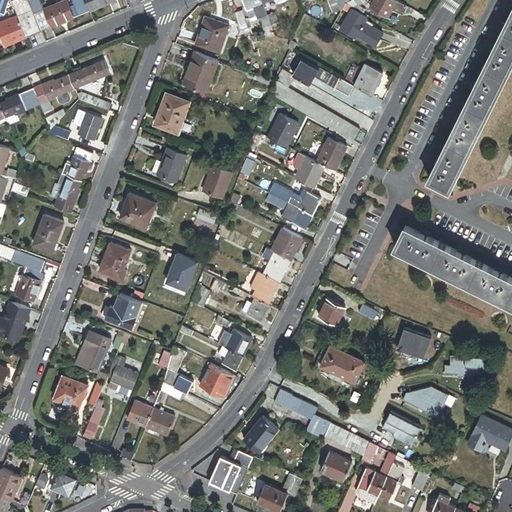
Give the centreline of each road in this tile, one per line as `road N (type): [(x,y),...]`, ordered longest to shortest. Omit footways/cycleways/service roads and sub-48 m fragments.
road 1 (residential): [(144,485),(211,438),(262,370),(454,0)]
road 2 (residential): [(172,0),(13,428)]
road 3 (residential): [(172,0),(0,74)]
road 4 (residential): [(13,428),(144,485)]
